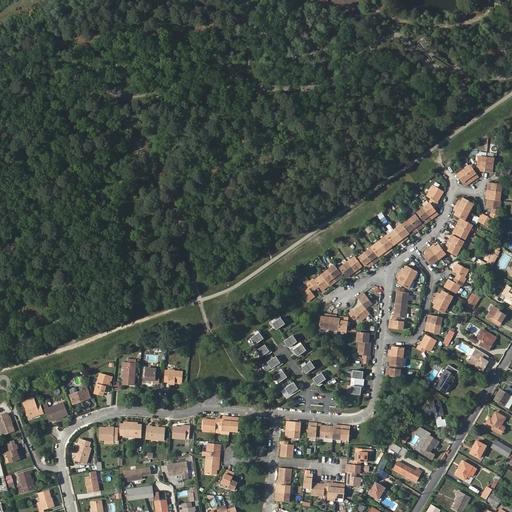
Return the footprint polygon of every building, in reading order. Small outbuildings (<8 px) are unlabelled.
[(477,158),(476,170),(479,170),(478,172),(484,173),(486,159),(477,158)] [(494,160),(486,159),(484,173),(490,173),(490,171),(493,172),(494,160)] [(470,166),(463,171),(471,182),(476,179),(475,177),(477,176),(470,166)] [(456,176),(463,185),(465,184),(466,186),(471,182),(463,171),(456,176)] [(503,186),(491,184),(490,187),(489,187),(488,192),(502,194),(503,186)] [(429,203),(429,204),(434,210),(437,204),(436,203),(438,200),(437,199),(438,197),(440,198),(443,192),(433,186),(426,197),(430,200),(429,203)] [(502,194),(488,192),(487,198),(489,198),(488,200),(500,202),(502,194)] [(458,203),(456,207),(469,213),(474,204),(463,199),(461,202),(460,204),(458,203)] [(487,209),(491,210),(494,210),(492,216),(500,219),(501,212),(499,211),(501,202),(500,202),(488,200),(487,209)] [(429,204),(423,209),(430,219),(432,217),(433,219),(438,215),(434,210),(429,204)] [(469,213),(456,207),(454,211),(457,212),(456,214),(454,217),(460,220),(465,222),(469,213)] [(424,225),(429,222),(428,220),(430,219),(423,209),(416,214),(424,225)] [(492,216),(490,220),(488,219),(482,215),(477,223),(489,229),(493,222),(497,224),(500,219),(492,216)] [(423,226),(415,216),(409,220),(417,232),(421,228),(421,227),(423,226)] [(417,232),(409,220),(402,225),(409,235),(412,234),(413,235),(417,232)] [(460,220),(457,227),(469,234),(472,227),(465,222),(460,220)] [(409,235),(402,225),(394,231),(403,243),(406,240),(405,238),(406,237),(409,235)] [(457,227),(454,232),(455,232),(454,235),(465,241),(469,234),(457,227)] [(403,243),(394,231),(387,237),(394,247),(397,244),(398,243),(400,245),(403,243)] [(463,243),(453,236),(451,239),(450,238),(447,243),(459,250),(463,243)] [(394,247),(387,237),(379,243),(387,254),(390,252),(389,250),(390,249),(394,247)] [(387,254),(379,243),(371,249),(378,258),(381,256),(383,255),(384,257),(387,254)] [(459,250),(447,243),(444,248),(446,249),(445,251),(455,257),(459,250)] [(432,247),(429,249),(437,261),(445,255),(438,245),(435,247),(433,248),(432,247)] [(378,258),(371,249),(365,254),(373,265),(377,262),(377,260),(379,259),(378,258)] [(437,261),(429,249),(425,251),(427,253),(425,255),(422,257),(430,266),(437,261)] [(494,255),(492,254),(488,262),(495,266),(502,253),(501,252),(497,250),(494,255)] [(373,265),(365,254),(358,259),(365,269),(368,267),(368,268),(373,265)] [(355,258),(347,264),(356,276),(359,273),(357,271),(358,270),(362,267),(355,258)] [(346,279),(349,277),(351,275),(352,278),(356,276),(347,264),(339,269),(346,279)] [(457,265),(452,273),(456,275),(458,276),(456,280),(462,284),(464,280),(463,279),(468,271),(457,265)] [(334,266),(328,271),(336,282),(340,279),(339,278),(342,276),(334,266)] [(401,271),(399,274),(412,281),(416,272),(406,267),(404,270),(404,272),(401,271)] [(321,276),(321,277),(328,286),(330,284),(331,285),(336,282),(328,271),(321,276)] [(412,281),(399,274),(398,278),(400,279),(399,281),(397,284),(407,289),(412,281)] [(314,280),(310,283),(315,289),(318,286),(320,288),(323,292),(329,287),(321,277),(315,281),(314,280)] [(462,284),(456,280),(454,284),(451,283),(447,280),(443,288),(454,295),(458,287),(460,288),(462,284)] [(308,302),(316,297),(313,293),(311,291),(315,289),(310,283),(307,285),(308,287),(301,292),(308,302)] [(503,294),(506,296),(511,288),(507,286),(503,294)] [(395,298),(394,305),(406,306),(408,293),(402,292),(403,289),(395,288),(395,292),(396,292),(395,296),(397,296),(397,299),(395,298)] [(436,295),(435,299),(447,305),(452,296),(441,291),(440,295),(439,296),(436,295)] [(357,299),(362,306),(365,309),(371,304),(363,293),(358,296),(359,297),(357,299)] [(472,295),(466,305),(473,309),(479,299),(472,295)] [(447,305),(435,299),(433,302),(435,304),(435,305),(433,309),(443,314),(447,305)] [(391,317),(391,320),(398,322),(399,318),(404,319),(406,306),(394,305),(393,311),(395,311),(395,313),(393,313),(392,317),(391,317)] [(362,306),(358,309),(359,310),(357,312),(356,311),(353,313),(352,312),(349,314),(353,320),(356,318),(359,322),(369,315),(365,309),(362,306)] [(493,307),(489,314),(495,317),(492,322),(499,327),(505,316),(499,313),(500,311),(493,307)] [(466,312),(462,310),(454,324),(461,327),(467,315),(465,314),(466,312)] [(428,318),(427,324),(440,327),(442,319),(430,316),(430,319),(428,318)] [(285,323),(280,317),(276,320),(274,318),(270,321),(275,327),(276,329),(285,323)] [(327,332),(329,318),(325,317),(325,320),(320,319),(318,331),(327,332)] [(346,331),(347,319),(344,319),(344,318),(340,317),(339,322),(338,330),(346,331)] [(338,330),(339,322),(333,321),(333,319),(329,318),(327,332),(337,334),(338,330)] [(391,320),(389,320),(388,326),(390,326),(389,329),(401,330),(402,322),(398,322),(391,320)] [(440,327),(427,324),(425,329),(427,329),(426,332),(438,335),(440,327)] [(250,337),(254,344),(263,338),(262,336),(257,329),(253,332),(254,334),(250,337)] [(497,339),(483,330),(477,339),(482,342),(479,347),(488,353),(497,339)] [(454,332),(451,331),(444,344),(448,346),(455,333),(454,332)] [(356,342),(360,342),(371,344),(371,340),(369,339),(369,337),(370,334),(358,332),(356,342)] [(296,341),(292,335),(283,341),(285,343),(289,349),(290,349),(291,348),(293,346),(292,344),(296,341)] [(424,335),(421,341),(423,341),(422,343),(420,343),(419,346),(418,346),(416,349),(422,353),(424,350),(429,352),(435,341),(424,335)] [(456,346),(465,353),(469,348),(460,341),(456,346)] [(371,344),(360,342),(358,355),(363,356),(363,359),(365,360),(368,360),(371,360),(371,356),(370,356),(370,352),(369,351),(369,349),(371,349),(371,344)] [(264,344),(255,350),(260,356),(264,353),(265,355),(270,352),(265,346),(264,344)] [(297,356),(305,350),(301,344),(297,347),(295,345),(293,346),(291,348),(295,354),(297,356)] [(388,352),(387,356),(402,358),(403,348),(391,347),(390,351),(390,353),(388,352)] [(474,354),(469,362),(483,371),(488,362),(487,361),(489,356),(481,352),(478,356),(474,354)] [(275,356),(266,361),(271,368),(275,365),(276,367),(281,364),(276,358),(275,356)] [(402,358),(387,356),(387,360),(389,360),(389,362),(388,366),(400,367),(402,358)] [(314,367),(310,361),(305,364),(304,362),(300,365),(304,371),(305,373),(314,367)] [(123,378),(123,386),(134,387),(136,365),(122,364),(122,368),(121,368),(120,378),(123,378)] [(331,376),(337,372),(332,364),(326,368),(331,376)] [(447,386),(449,387),(456,377),(458,372),(449,367),(446,371),(445,371),(435,387),(446,394),(448,389),(446,388),(447,386)] [(277,373),(273,376),(277,383),(286,377),(284,375),(280,368),(276,371),(277,373)] [(386,374),(386,377),(398,378),(399,370),(386,368),(385,374),(386,374)] [(146,369),(145,381),(155,381),(155,384),(158,384),(159,376),(156,376),(156,370),(146,369)] [(321,373),(327,378),(330,375),(325,369),(321,373)] [(361,372),(351,371),(350,379),(352,379),(352,383),(362,384),(362,380),(361,380),(361,372)] [(182,373),(165,372),(164,383),(168,383),(174,384),(181,384),(182,373)] [(325,379),(320,372),(312,378),(313,380),(317,387),(322,384),(320,382),(325,379)] [(109,381),(110,377),(100,374),(94,394),(100,396),(101,392),(103,393),(105,387),(107,387),(109,381)] [(292,382),(284,388),(288,394),(292,391),(294,393),(298,390),(294,384),(292,382)] [(362,384),(352,383),(351,387),(349,387),(348,394),(359,395),(360,388),(361,388),(362,384)] [(69,396),(72,403),(79,400),(80,402),(89,398),(85,387),(81,388),(82,391),(69,396)] [(510,396),(501,390),(495,400),(504,406),(510,396)] [(22,403),(25,411),(26,410),(29,417),(38,414),(39,415),(42,414),(39,406),(36,407),(33,399),(22,403)] [(433,401),(428,403),(430,410),(429,410),(428,408),(426,409),(424,411),(424,415),(426,419),(427,420),(429,416),(431,417),(431,415),(431,414),(435,413),(437,413),(439,420),(441,419),(441,417),(444,416),(440,403),(435,405),(436,408),(435,408),(433,401)] [(44,410),(48,422),(67,415),(62,403),(48,408),(44,410)] [(26,410),(25,411),(29,419),(39,415),(38,414),(29,417),(26,410)] [(439,425),(446,424),(444,416),(441,417),(441,419),(439,420),(437,413),(435,413),(439,425)] [(491,422),(488,421),(485,426),(497,432),(505,418),(496,413),(492,420),(491,422)] [(0,416),(0,429),(2,436),(13,431),(7,414),(0,416)] [(228,431),(230,417),(225,417),(224,419),(222,418),(222,419),(219,419),(218,427),(218,433),(228,434),(228,431)] [(236,418),(230,417),(228,431),(237,432),(238,420),(236,419),(236,418)] [(201,431),(214,432),(214,426),(218,427),(219,419),(215,419),(215,420),(211,420),(211,422),(208,421),(208,420),(202,419),(201,431)] [(286,429),(299,430),(300,422),(288,421),(288,424),(287,424),(286,429)] [(123,425),(119,425),(119,434),(123,434),(123,436),(123,437),(140,438),(140,426),(136,426),(133,425),(133,424),(123,423),(123,425)] [(309,423),(308,431),(308,436),(316,437),(317,432),(317,425),(315,425),(315,423),(309,423)] [(320,437),(333,438),(334,427),(328,426),(328,428),(325,427),(326,426),(322,425),(322,424),(317,424),(317,425),(317,432),(321,432),(320,437)] [(333,438),(341,439),(342,427),(340,427),(339,425),(334,425),(334,427),(333,438)] [(147,426),(145,438),(163,440),(164,429),(151,427),(151,426),(147,426)] [(341,439),(349,440),(350,426),(345,426),(345,427),(342,427),(341,439)] [(185,428),(181,428),(173,427),(172,438),(184,439),(184,434),(188,434),(189,427),(185,427),(185,428)] [(431,434),(420,427),(416,433),(427,440),(420,452),(432,460),(435,456),(430,453),(438,441),(430,436),(431,434)] [(99,429),(99,441),(105,441),(105,443),(114,444),(113,441),(117,441),(117,430),(99,429)] [(299,438),(299,430),(286,429),(286,435),(287,435),(287,437),(299,438)] [(321,432),(317,432),(316,437),(316,441),(333,442),(333,438),(320,437),(321,432)] [(416,433),(416,435),(422,439),(416,450),(420,452),(427,440),(416,433)] [(78,451),(77,456),(75,461),(86,464),(89,454),(87,453),(88,448),(90,443),(79,440),(76,450),(78,451)] [(288,441),(280,440),(280,444),(281,444),(281,448),(283,448),(282,451),(281,451),(281,457),(292,458),(293,445),(288,445),(288,441)] [(477,441),(470,453),(479,458),(486,446),(477,441)] [(491,447),(508,457),(511,450),(495,441),(491,447)] [(203,451),(203,455),(206,456),(208,456),(211,456),(218,457),(218,453),(219,444),(207,443),(206,452),(203,451)] [(389,449),(398,454),(402,449),(393,443),(389,449)] [(16,450),(18,449),(16,445),(8,448),(10,452),(6,454),(10,463),(20,459),(18,455),(16,450)] [(368,451),(368,449),(357,448),(356,454),(357,454),(357,457),(356,457),(355,460),(361,461),(367,462),(367,461),(370,461),(371,455),(367,454),(368,451)] [(208,456),(206,456),(204,473),(214,474),(215,469),(217,470),(218,461),(218,457),(211,456),(208,456)] [(389,460),(383,457),(378,468),(383,471),(389,460)] [(186,462),(166,465),(168,476),(180,474),(181,478),(188,477),(187,473),(188,473),(186,462)] [(464,462),(456,475),(466,480),(473,467),(464,462)] [(361,465),(360,465),(353,464),(348,464),(348,467),(347,466),(346,472),(348,472),(356,473),(360,473),(360,469),(363,469),(363,471),(369,471),(369,466),(361,465)] [(416,482),(422,471),(417,469),(416,471),(403,465),(399,473),(416,482)] [(150,467),(126,471),(128,482),(143,479),(142,476),(151,475),(150,467)] [(290,481),(292,469),(280,468),(279,469),(279,474),(280,474),(280,477),(279,477),(278,480),(285,481),(290,481)] [(378,474),(387,480),(389,476),(381,470),(378,474)] [(228,485),(232,475),(230,474),(231,473),(226,471),(221,482),(228,485)] [(23,490),(33,487),(29,472),(19,475),(22,486),(19,487),(21,493),(24,492),(23,490)] [(11,474),(4,476),(7,488),(14,486),(11,474)] [(312,483),(312,479),(313,475),(307,474),(307,476),(305,475),(304,488),(312,488),(312,483)] [(361,478),(356,477),(348,476),(347,485),(360,486),(361,478)] [(85,479),(88,493),(98,491),(96,477),(85,479)] [(318,484),(312,483),(312,488),(311,495),(324,496),(324,490),(328,491),(329,485),(329,483),(325,483),(324,484),(321,484),(321,485),(318,485),(318,484)] [(328,491),(327,496),(327,500),(335,501),(336,497),(337,484),(331,483),(331,485),(329,485),(328,491)] [(376,483),(370,494),(378,499),(381,501),(385,495),(382,493),(385,488),(376,483)] [(294,486),(290,485),(284,485),(278,484),(278,487),(276,487),(276,492),(289,494),(293,494),(294,486)] [(336,497),(344,497),(345,486),(343,486),(343,484),(337,484),(336,497)] [(129,490),(131,500),(153,496),(152,487),(129,490)] [(488,487),(484,493),(484,492),(481,496),(487,499),(492,489),(488,487)] [(40,502),(37,503),(39,511),(41,511),(43,511),(42,510),(53,507),(48,491),(38,494),(40,502)] [(168,511),(166,500),(161,501),(159,491),(154,492),(156,511),(168,511)] [(462,511),(470,498),(459,491),(457,495),(458,496),(456,499),(458,501),(457,502),(456,502),(452,509),(458,511),(462,511)] [(279,501),(289,502),(289,494),(276,492),(275,498),(277,498),(276,501),(279,501)] [(491,493),(486,501),(496,507),(501,499),(491,493)] [(385,497),(381,504),(394,511),(399,505),(385,497)] [(90,503),(91,511),(102,511),(101,501),(90,503)]
